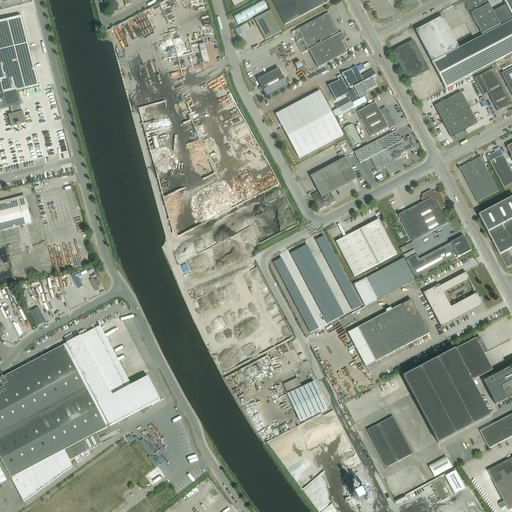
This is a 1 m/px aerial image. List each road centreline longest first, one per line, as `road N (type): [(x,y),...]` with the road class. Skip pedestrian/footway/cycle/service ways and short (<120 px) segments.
road 1 (unclassified): [(124,289),(107,261),(37,0)]
road 2 (unclassified): [(367,461),(263,267),(263,255),(316,224)]
road 3 (unclassified): [(245,511),(204,452),(124,289)]
road 4 (unclassified): [(216,0),(240,86),(316,224)]
road 5 (tertiary): [(439,162),(372,38)]
road 6 (tertiary): [(504,287),(439,162)]
road 7 (unclassified): [(8,364),(33,335),(124,289)]
road 8 (unclassified): [(316,224),(439,162)]
